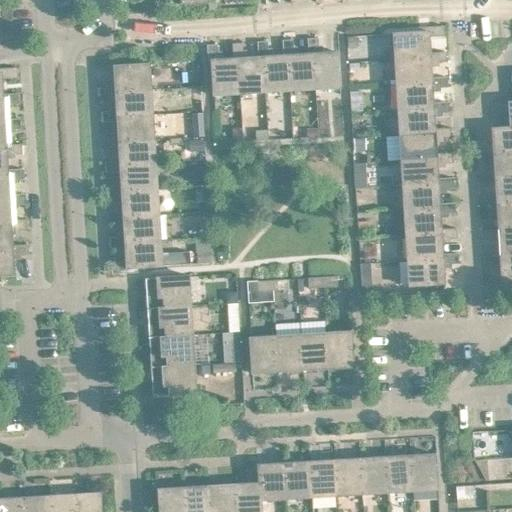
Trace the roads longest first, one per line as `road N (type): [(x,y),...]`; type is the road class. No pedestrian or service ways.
road 1 (residential): [(101,30),(455,5)]
road 2 (residential): [(392,411),(264,419),(212,437),(128,439)]
road 3 (residential): [(49,34),(61,292)]
road 4 (residential): [(82,290),(66,34)]
road 5 (residential): [(392,411),(389,329),(505,323)]
road 6 (residential): [(88,434),(38,434),(31,292)]
road 7 (residential): [(88,434),(82,290)]
road 8 (residential): [(463,125),(455,5)]
